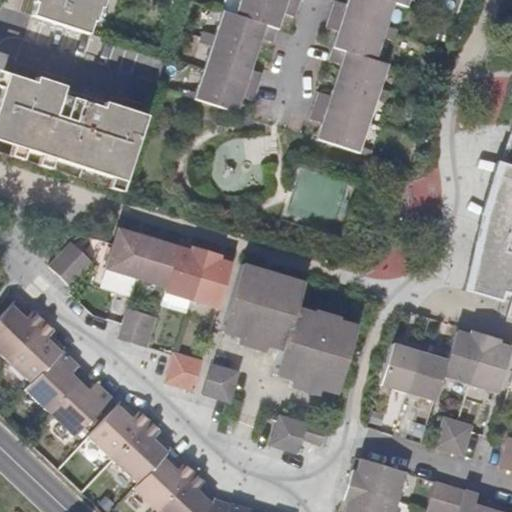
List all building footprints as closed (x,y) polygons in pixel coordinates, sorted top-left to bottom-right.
[(33,0),(32,2),(35,3),(31,16),(89,33),(91,22),(95,22),(99,8),(102,8),(104,0),(33,0)] [(237,0),(233,13),(220,9),(212,33),(201,29),(199,36),(197,42),(208,46),(201,68),(194,91),(182,87),(181,94),(236,112),(239,100),(241,95),(253,99),(257,87),(261,72),(250,68),(255,53),(260,38),(271,42),(276,27),(277,27),(282,12),(294,16),(298,4),(298,0),(237,0)] [(343,0),(343,2),(336,0),(331,0),(327,13),(323,27),(334,31),(329,44),(332,46),(327,60),(337,64),(332,79),(328,94),(317,90),(312,104),(308,118),(319,121),(318,125),(314,137),(370,155),(372,148),(360,144),(375,99),(386,103),(390,91),(379,86),(386,63),(375,59),(382,37),(393,40),(398,28),(386,24),(393,2),(405,6),(406,0),(343,0)] [(27,83),(0,73),(0,140),(8,143),(7,145),(20,150),(33,154),(48,159),(105,177),(119,181),(140,116),(56,89),(57,86),(29,77),(27,83)] [(511,122),(511,126),(499,164),(497,164),(492,178),(480,215),(472,256),(464,291),(502,302),(505,293),(511,295),(511,298),(507,316),(511,318),(511,122)] [(17,158),(20,150),(7,145),(4,154),(17,158)] [(45,167),(48,159),(33,154),(30,163),(45,167)] [(105,177),(103,186),(116,190),(119,181),(105,177)] [(105,268),(138,278),(149,239),(118,229),(113,243),(105,268)] [(138,278),(165,287),(177,247),(149,239),(138,278)] [(91,263),(70,243),(48,266),(68,287),(91,263)] [(189,251),(177,247),(165,287),(164,292),(191,300),(205,251),(190,247),(189,251)] [(217,260),(219,255),(205,251),(191,300),(217,308),(231,264),(217,260)] [(217,260),(231,264),(232,259),(219,255),(217,260)] [(221,331),(284,350),(297,308),(303,284),(258,272),(257,270),(240,264),(221,331)] [(21,316),(25,311),(15,301),(0,316),(0,353),(7,360),(42,322),(33,312),(30,315),(26,321),(21,316)] [(276,375),(336,394),(356,327),(338,321),(336,322),(315,316),(314,314),(297,308),(284,350),(276,375)] [(125,309),(121,325),(118,340),(132,344),(140,314),(128,310),(125,309)] [(26,321),(30,315),(25,311),(21,316),(26,321)] [(155,319),(140,314),(132,344),(147,349),(155,319)] [(46,340),(50,335),(53,331),(42,322),(7,360),(31,382),(60,351),(64,348),(53,338),(49,343),(46,340)] [(468,336),(470,332),(457,328),(456,333),(468,336)] [(442,380),(468,388),(484,336),(470,332),(468,336),(456,333),(447,362),(442,380)] [(468,388),(495,396),(510,348),(496,345),(497,340),(484,336),(468,388)] [(380,386),(407,394),(420,354),(392,346),(380,386)] [(24,391),(49,414),(78,382),(70,374),(77,367),(60,351),(31,382),(24,391)] [(172,352),(172,356),(164,383),(179,387),(187,357),(175,353),(172,352)] [(407,394),(435,402),(442,380),(447,362),(420,354),(407,394)] [(201,361),(187,357),(179,387),(192,391),(201,361)] [(238,372),(211,364),(202,395),(229,402),(238,372)] [(73,437),(109,398),(95,384),(88,391),(78,382),(49,414),(73,437)] [(87,438),(112,460),(148,422),(140,413),(136,417),(120,402),(118,406),(87,438)] [(279,416),(270,446),(298,455),(301,447),(303,442),(308,424),(279,416)] [(444,418),(434,449),(449,453),(458,422),(444,418)] [(112,460),(136,483),(165,453),(169,448),(155,435),(158,431),(148,422),(112,460)] [(472,427),(458,422),(449,453),(462,457),(470,433),(472,427)] [(318,446),(323,428),(308,424),(303,442),(318,446)] [(511,438),(508,437),(506,444),(499,468),(511,472),(511,438)] [(132,489),(156,511),(193,473),(183,465),(180,467),(176,472),(171,468),(175,463),(165,453),(136,483),(132,489)] [(356,473),(360,460),(357,459),(355,458),(351,471),(356,473)] [(356,473),(351,471),(347,485),(394,500),(402,474),(360,460),(356,473)] [(176,472),(180,467),(175,463),(171,468),(176,472)] [(156,511),(202,511),(213,500),(205,491),(200,495),(196,491),(201,487),(203,483),(193,473),(156,511)] [(433,483),(426,510),(425,511),(442,511),(449,488),(433,483)] [(347,502),(343,511),(390,511),(394,500),(347,485),(342,500),(347,502)] [(200,495),(205,491),(201,487),(196,491),(200,495)] [(442,511),(457,511),(463,492),(449,488),(442,511)] [(473,505),(476,500),(477,496),(463,492),(457,511),(491,511),(494,505),(480,501),(478,507),(473,505)] [(250,511),(213,500),(202,511),(250,511)] [(343,511),(347,502),(342,500),(338,511),(343,511)]
